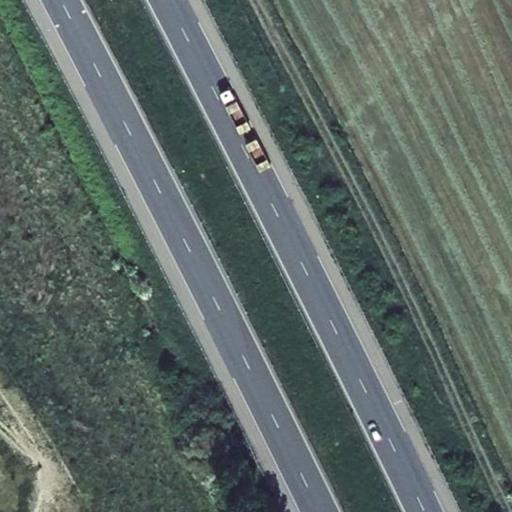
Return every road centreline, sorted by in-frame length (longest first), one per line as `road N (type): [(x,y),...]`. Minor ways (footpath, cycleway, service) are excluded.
road 1 (track): [(495,511),(346,203),(236,0)]
road 2 (motorway): [(59,0),(318,511)]
road 3 (motorway): [(423,511),(166,0)]
